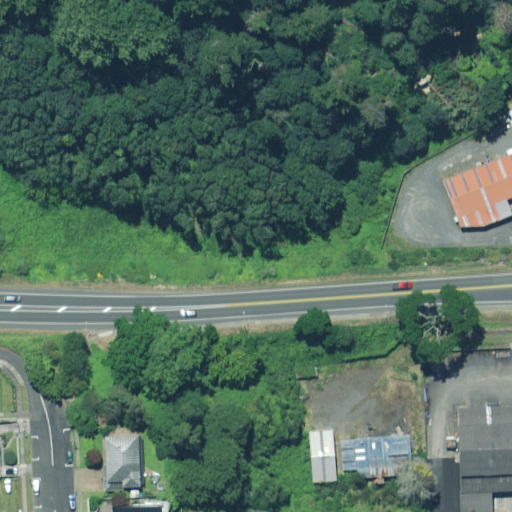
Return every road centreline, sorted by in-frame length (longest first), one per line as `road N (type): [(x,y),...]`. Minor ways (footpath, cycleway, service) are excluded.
road 1 (secondary): [(511,285),(173,309),(59,309)]
road 2 (residential): [(53,511),(41,390),(14,359),(0,355)]
